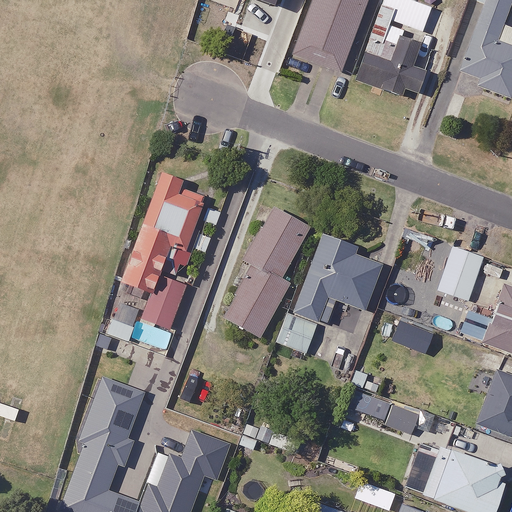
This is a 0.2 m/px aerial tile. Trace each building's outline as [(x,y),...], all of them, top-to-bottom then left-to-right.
[(248,0),(246,6),(282,19),(288,0),(248,0)] [(366,0),(312,0),(292,54),(341,72),(366,0)] [(448,0),(444,16),(459,21),(466,0),(448,0)] [(511,0),(479,0),(487,3),(464,72),(482,78),(480,86),(511,97),(511,45),(500,42),(511,6),(511,0)] [(412,68),(419,45),(401,39),(405,30),(389,24),(394,8),(380,4),(355,80),(401,96),(404,89),(417,93),(424,72),(412,68)] [(180,179),(155,170),(116,279),(150,291),(162,257),(172,260),(177,247),(185,250),(204,197),(178,187),(180,179)] [(310,225),(273,206),(244,261),(252,265),(224,318),(260,337),(289,282),(282,278),(310,225)] [(382,262),(321,238),(292,313),(288,312),(277,342),(305,353),(318,320),(326,323),(335,300),(363,311),(382,262)] [(482,257),(452,247),(437,290),(467,300),(482,257)] [(186,286),(158,274),(141,317),(169,328),(186,286)] [(511,288),(503,285),(482,342),(511,353),(511,288)] [(142,302),(115,293),(103,332),(130,340),(142,302)] [(432,334),(400,321),(392,340),(423,354),(432,334)] [(382,379),(355,371),(351,384),(379,391),(382,379)] [(511,376),(496,371),(476,423),(511,437),(511,376)] [(144,393),(103,379),(83,436),(86,437),(60,510),(65,511),(191,511),(204,475),(217,479),(229,445),(192,432),(182,459),(160,451),(148,484),(142,503),(108,491),(118,463),(125,466),(133,442),(128,440),(144,393)] [(418,415),(393,405),(389,414),(371,407),(367,417),(410,434),(418,415)] [(439,444),(437,452),(419,446),(404,487),(471,511),(493,511),(509,470),(439,444)] [(395,493),(358,479),(352,496),(388,511),(395,493)] [(428,511),(403,502),(399,511),(428,511)] [(344,511),(320,503),(316,511),(344,511)]
